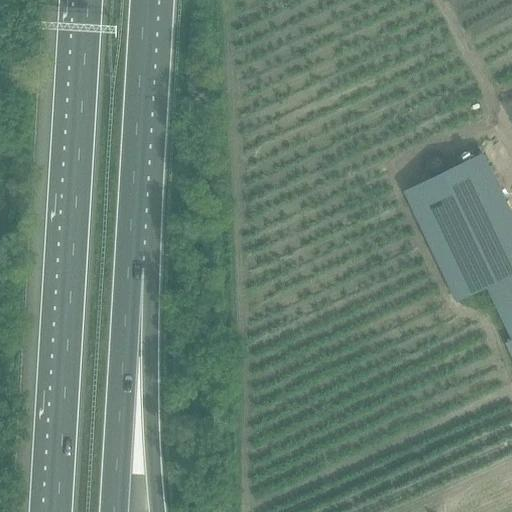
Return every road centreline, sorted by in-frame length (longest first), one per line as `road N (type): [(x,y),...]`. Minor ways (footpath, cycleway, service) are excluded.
road 1 (motorway): [(81,0),(52,511)]
road 2 (motorway): [(128,264),(144,0)]
road 3 (motorway): [(157,511),(128,264)]
road 4 (motorway): [(113,511),(128,264)]
